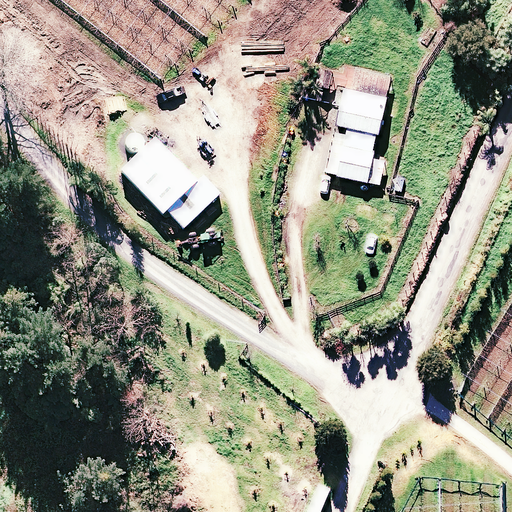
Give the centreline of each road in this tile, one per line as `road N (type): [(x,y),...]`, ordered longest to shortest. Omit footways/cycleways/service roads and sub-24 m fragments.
road 1 (track): [(416,367),(126,263),(0,104)]
road 2 (track): [(511,148),(416,367)]
road 3 (track): [(416,367),(353,511)]
